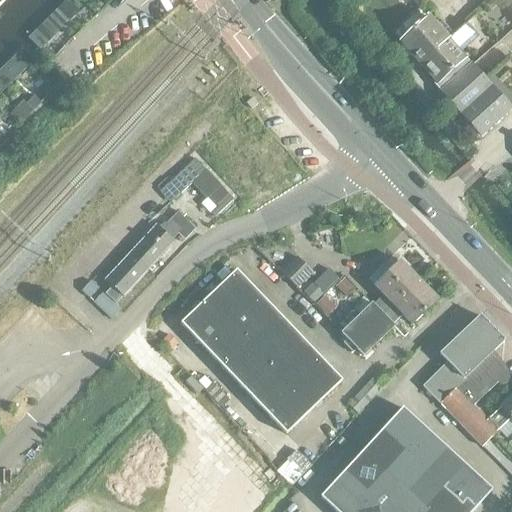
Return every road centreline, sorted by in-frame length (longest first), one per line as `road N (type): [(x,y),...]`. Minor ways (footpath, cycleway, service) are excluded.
road 1 (unclassified): [(38,423),(154,300),(223,242),(301,215),(377,149)]
road 2 (secondary): [(377,149),(248,0)]
road 3 (secondary): [(511,290),(377,149)]
